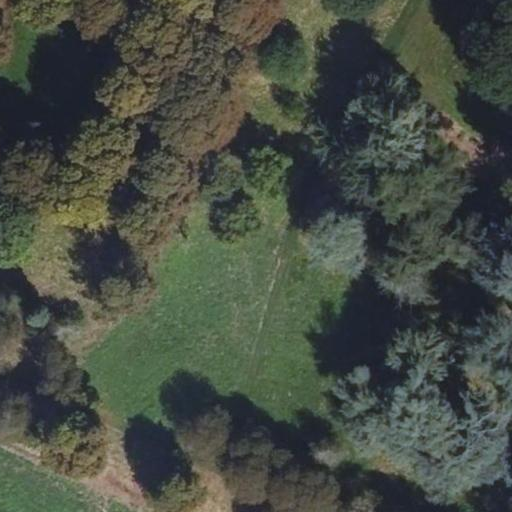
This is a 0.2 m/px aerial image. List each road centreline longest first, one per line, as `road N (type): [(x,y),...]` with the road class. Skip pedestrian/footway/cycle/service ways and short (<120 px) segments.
road 1 (track): [(409,0),(299,206),(226,287),(150,354),(59,396)]
road 2 (track): [(0,366),(286,511)]
road 3 (track): [(183,324),(0,231)]
